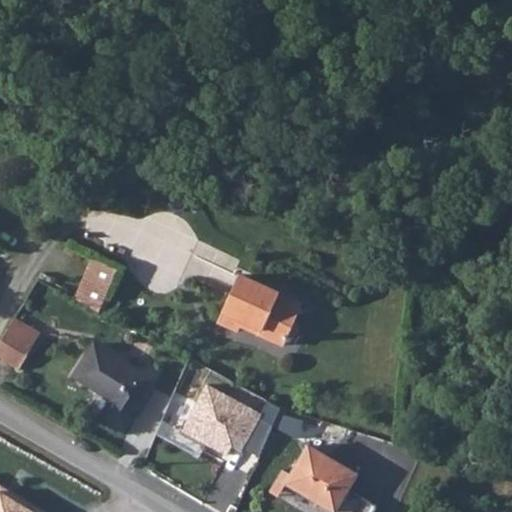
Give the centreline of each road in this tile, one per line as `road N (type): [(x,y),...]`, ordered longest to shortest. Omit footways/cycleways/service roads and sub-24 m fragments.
road 1 (unclassified): [(164,511),(0,418)]
road 2 (unknown): [(8,422),(79,281)]
